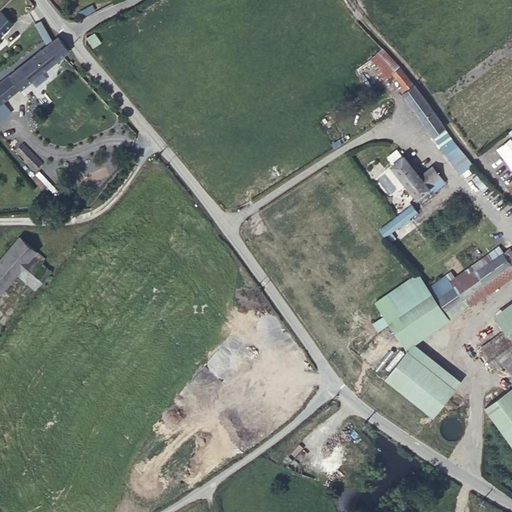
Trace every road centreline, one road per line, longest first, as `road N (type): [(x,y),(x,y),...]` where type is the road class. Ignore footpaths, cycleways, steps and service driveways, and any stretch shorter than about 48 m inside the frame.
road 1 (tertiary): [(331,384),(217,218),(67,33)]
road 2 (unclassified): [(511,502),(331,384)]
road 3 (tertiary): [(162,511),(248,457),(331,384)]
